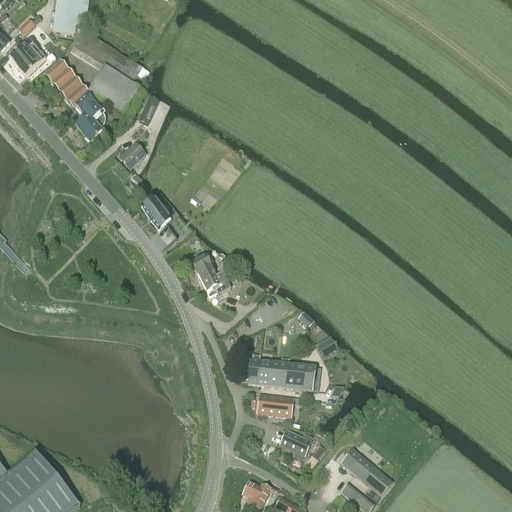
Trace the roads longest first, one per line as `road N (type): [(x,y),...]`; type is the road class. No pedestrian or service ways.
road 1 (tertiary): [(216,457),(211,392),(172,285),(0,81)]
road 2 (track): [(511,95),(382,0)]
